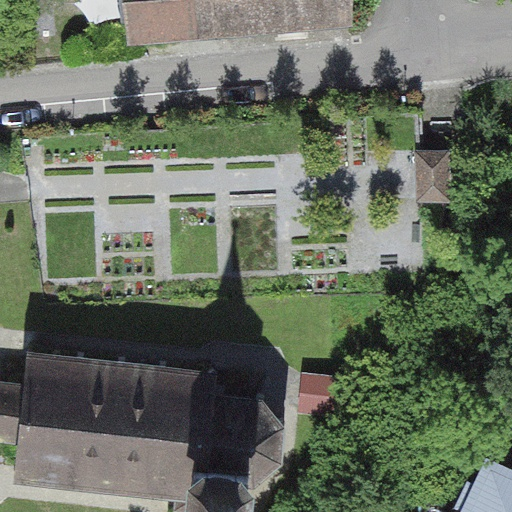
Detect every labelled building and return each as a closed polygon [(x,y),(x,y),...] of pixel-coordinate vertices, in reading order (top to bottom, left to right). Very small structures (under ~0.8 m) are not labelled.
[(138,0),(140,35),(354,18),(355,0),(138,0)] [(451,147),(421,148),(423,198),(453,197),(451,147)] [(261,392),(257,399),(211,395),(212,378),(219,371),(214,366),(208,372),(167,368),(168,362),(162,361),(161,367),(127,364),(127,358),(120,357),(120,363),(86,360),(86,353),(79,353),(79,359),(40,355),(33,348),(28,353),(34,359),(31,387),(0,383),(0,435),(26,438),(24,465),(16,471),(20,476),(27,471),(68,474),(67,481),(74,482),(74,476),(108,479),(107,486),(115,486),(115,481),(149,484),(148,490),(155,490),(156,484),(180,487),(178,506),(190,507),(189,511),(246,511),(250,475),(253,479),(259,475),(254,469),(274,456),(280,460),(283,454),(278,450),(279,426),(287,422),(284,416),(278,419),(263,402),(266,395),(261,392)] [(343,381),(307,377),(304,407),(339,412),(343,381)] [(468,511),(511,511),(511,468),(493,461),(482,485),(470,476),(458,502),(470,509),(468,511)]
